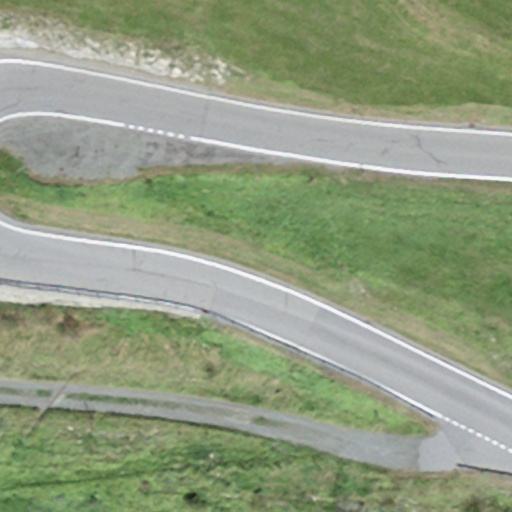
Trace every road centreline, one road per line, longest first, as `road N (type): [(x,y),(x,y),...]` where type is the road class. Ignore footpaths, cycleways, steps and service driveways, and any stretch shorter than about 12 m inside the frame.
road 1 (tertiary): [(511,425),(189,279),(0,248)]
road 2 (tertiary): [(0,84),(337,138),(511,152)]
road 3 (track): [(511,426),(0,359)]
